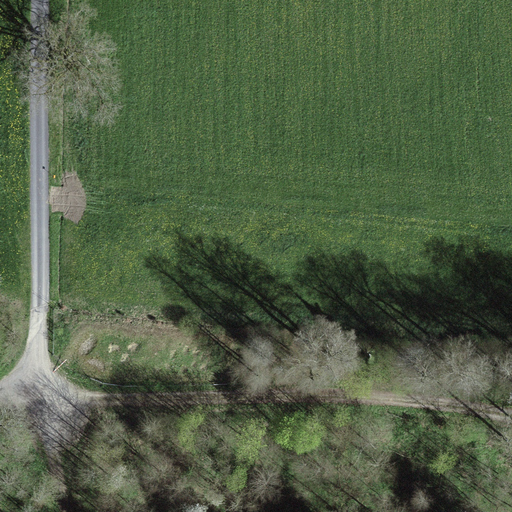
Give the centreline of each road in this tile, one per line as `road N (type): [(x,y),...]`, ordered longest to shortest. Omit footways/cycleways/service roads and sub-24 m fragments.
road 1 (track): [(40,395),(280,396),(511,415)]
road 2 (track): [(39,0),(40,395)]
